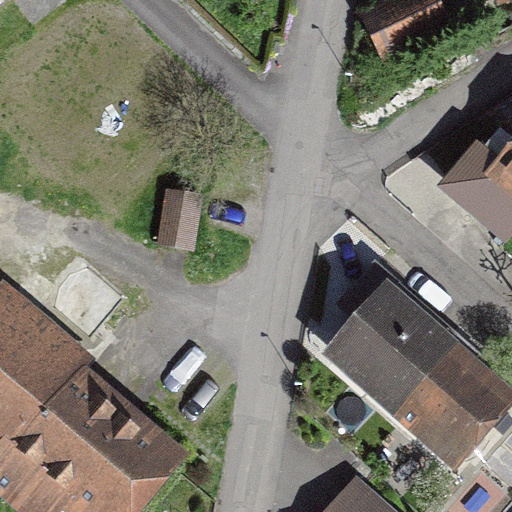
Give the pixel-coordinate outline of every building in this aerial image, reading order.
[(0,0),(0,15),(19,0),(0,0)] [(431,0),(384,0),(370,7),(404,81),(458,54),(431,0)] [(511,0),(477,0),(484,24),(511,16),(511,0)] [(511,212),(511,134),(510,137),(492,122),(446,175),(496,218),(506,207),(511,212)] [(196,201),(165,195),(153,248),(184,254),(196,201)] [(457,343),(397,292),(352,344),(337,363),(465,470),(511,414),(511,409),(447,355),(457,343)] [(116,418),(0,317),(0,511),(45,511),(49,508),(52,511),(141,511),(177,470),(116,418)] [(395,511),(362,483),(337,511),(395,511)]
